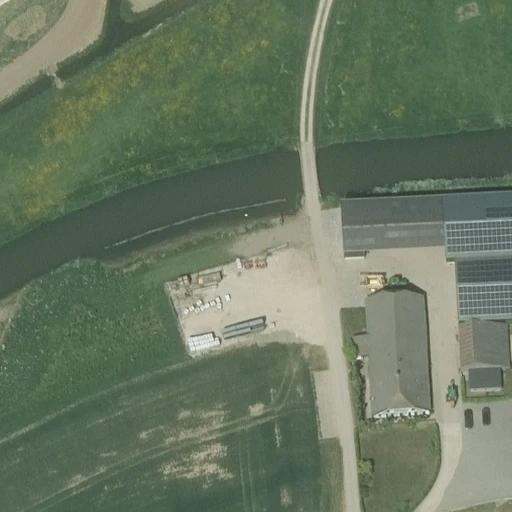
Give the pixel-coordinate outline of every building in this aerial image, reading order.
[(446,266),(511,261),(511,199),(442,203),(446,266)] [(335,256),(354,256),(354,243),(359,242),(359,214),(334,214),(335,256)] [(511,264),(455,268),(458,329),(511,325),(511,264)] [(372,422),(428,418),(422,301),(365,305),(372,422)] [(499,374),(509,373),(507,329),(456,331),(458,376),(469,375),(470,390),(500,389),(499,374)]
